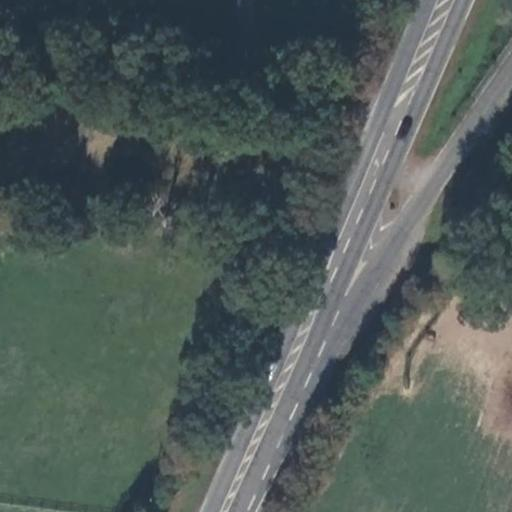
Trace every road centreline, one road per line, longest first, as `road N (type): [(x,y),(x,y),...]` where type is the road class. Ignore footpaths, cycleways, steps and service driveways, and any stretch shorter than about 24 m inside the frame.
road 1 (secondary): [(320,287),(441,0)]
road 2 (primary): [(320,287),(372,268),(511,67)]
road 3 (secondary): [(225,511),(320,287)]
